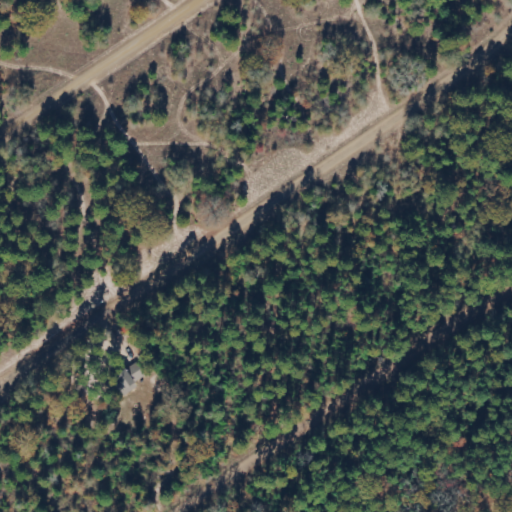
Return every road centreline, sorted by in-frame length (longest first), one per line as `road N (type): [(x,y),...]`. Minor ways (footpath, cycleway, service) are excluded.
road 1 (residential): [(511,37),(415,129),(0,407)]
road 2 (residential): [(511,308),(183,511)]
road 3 (residential): [(223,0),(0,155)]
